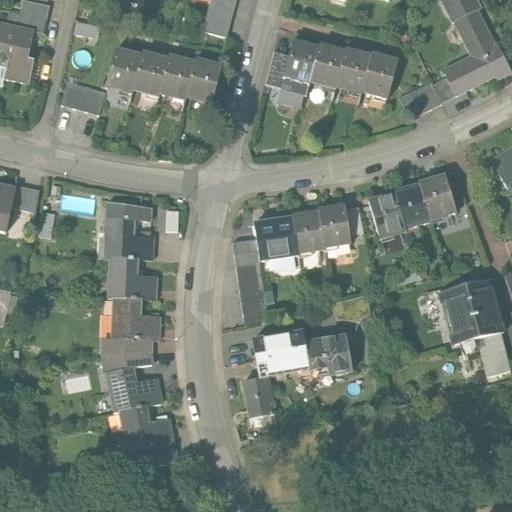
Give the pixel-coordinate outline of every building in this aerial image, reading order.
[(235,0),(211,0),(203,34),(225,40),(235,0)] [(509,70),(474,0),(446,0),(475,57),(448,71),(451,77),(459,95),(509,70)] [(15,15),(11,29),(32,34),(34,34),(42,36),(49,7),(23,1),(20,16),(15,15)] [(0,26),(0,88),(2,89),(3,83),(28,89),(33,67),(27,65),(34,34),(32,34),(11,29),(0,26)] [(318,50),(293,44),(282,83),(307,90),(308,88),(318,50)] [(318,49),(318,50),(308,88),(333,95),(334,93),(344,55),(318,49)] [(142,59),(117,53),(107,92),(132,99),(133,96),(142,59)] [(344,53),(344,55),(334,93),(359,100),(359,98),(370,60),(344,53)] [(143,55),(142,59),(133,96),(158,102),(159,100),(169,61),(143,55)] [(170,58),(169,61),(159,100),(184,106),(185,102),(195,65),(170,58)] [(370,58),(370,60),(359,98),(387,105),(397,66),(370,58)] [(195,63),(195,65),(185,102),(212,110),(223,70),(195,63)] [(403,100),(413,120),(460,97),(459,95),(451,77),(403,100)] [(102,96),(64,87),(59,110),(97,119),(102,96)] [(511,157),(507,161),(504,156),(491,164),(508,194),(511,191),(511,157)] [(419,185),(419,187),(430,223),(456,215),(444,178),(419,185)] [(395,194),(396,198),(407,234),(431,227),(430,223),(419,187),(395,194)] [(62,189),(53,188),(52,197),(61,198),(62,189)] [(0,236),(5,238),(11,212),(15,194),(0,190),(0,236)] [(15,194),(11,212),(34,217),(39,196),(16,190),(15,194)] [(396,198),(368,206),(380,244),(407,236),(407,234),(396,198)] [(318,209),(318,212),(323,250),(350,246),(349,238),(346,211),(345,205),(318,209)] [(96,241),(96,264),(107,265),(135,266),(151,267),(152,241),(131,240),(133,226),(148,228),(149,211),(105,206),(103,241),(96,241)] [(358,210),(346,211),(349,238),(361,237),(358,210)] [(292,215),(293,219),(298,256),(323,253),(323,250),(318,212),(292,215)] [(176,218),(164,217),(164,237),(176,238),(176,218)] [(254,224),(256,242),(259,265),(298,260),(298,256),(293,219),(254,224)] [(232,245),(243,329),(267,326),(259,265),(256,242),(232,245)] [(135,266),(107,265),(105,304),(111,304),(139,305),(153,306),(155,282),(135,279),(135,266)] [(470,287),(462,289),(462,291),(441,297),(443,301),(441,301),(447,324),(449,323),(454,348),(479,342),(501,336),(502,336),(493,301),(494,300),(490,284),(471,289),(470,287)] [(11,295),(0,292),(0,330),(3,331),(11,295)] [(42,298),(29,298),(29,311),(42,311),(42,298)] [(138,320),(139,305),(111,304),(109,343),(149,346),(157,347),(158,321),(138,320)] [(302,336),(251,345),(258,383),(242,386),(249,423),(272,419),(269,402),(265,382),(272,380),(271,376),(308,370),(304,347),(302,336)] [(501,336),(479,342),(481,348),(479,348),(487,381),(511,375),(501,336)] [(344,340),(304,347),(308,370),(310,382),(312,382),(311,376),(326,373),(327,379),(351,375),(344,340)] [(101,343),(100,359),(148,359),(149,346),(109,343),(101,343)] [(100,359),(104,378),(133,372),(150,372),(148,359),(100,359)] [(111,418),(119,417),(145,412),(159,409),(155,386),(136,389),(133,372),(104,378),(111,418)] [(119,417),(127,456),(149,452),(153,473),(176,469),(168,424),(148,428),(145,412),(119,417)] [(119,468),(104,471),(106,480),(121,477),(119,468)]
